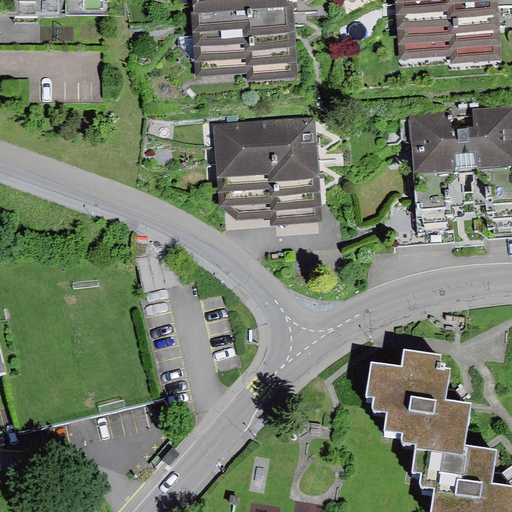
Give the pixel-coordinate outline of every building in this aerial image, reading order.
[(66,0),(0,0),(0,22),(66,25),(66,0)] [(289,0),(191,0),(200,87),(250,83),(251,90),(299,85),(289,0)] [(498,0),(395,0),(399,60),(450,57),(451,67),(502,64),(498,0)] [(511,106),(410,115),(420,239),(455,237),(454,220),(453,204),(452,191),(462,179),(470,178),(481,177),(491,186),(492,202),(493,217),(495,234),(511,232),(511,106)] [(316,121),(216,128),(224,226),(275,222),(276,233),(324,229),(316,121)] [(173,250),(136,259),(145,293),(182,284),(173,250)] [(402,369),(370,365),(364,404),(373,405),(372,412),(389,415),(386,435),(406,438),(405,446),(417,448),(416,457),(466,464),(468,452),(474,409),(447,405),(449,392),(452,373),(442,372),(444,358),(404,352),(402,369)] [(174,449),(163,460),(170,466),(180,455),(174,449)] [(496,457),(468,452),(466,464),(416,457),(414,475),(425,476),(423,487),(437,489),(433,511),(511,511),(511,491),(490,488),(496,457)]
